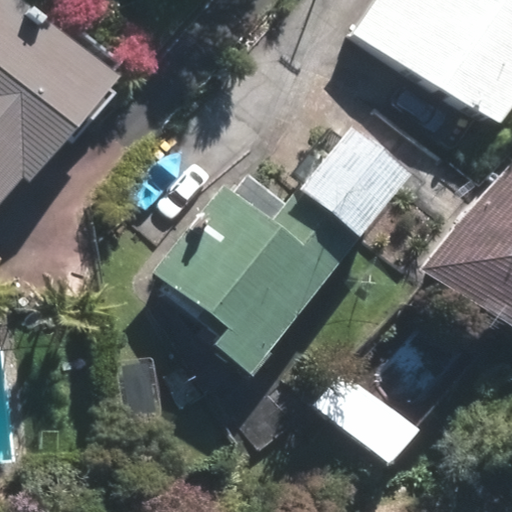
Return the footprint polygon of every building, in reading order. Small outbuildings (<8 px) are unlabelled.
[(469,13),(438,0),(400,0),(370,72),(433,98),(469,13)] [(0,193),(93,84),(0,6),(0,193)] [(333,138),(287,194),(341,238),(387,182),(333,138)] [(511,314),(511,172),(509,170),(424,275),(497,334),(511,314)] [(210,193),(144,273),(218,333),(205,349),(235,373),(337,249),(281,203),(257,232),(210,193)] [(416,425),(340,370),(314,407),(390,462),(416,425)] [(511,511),(511,481),(502,474),(479,502),(490,511),(511,511)]
